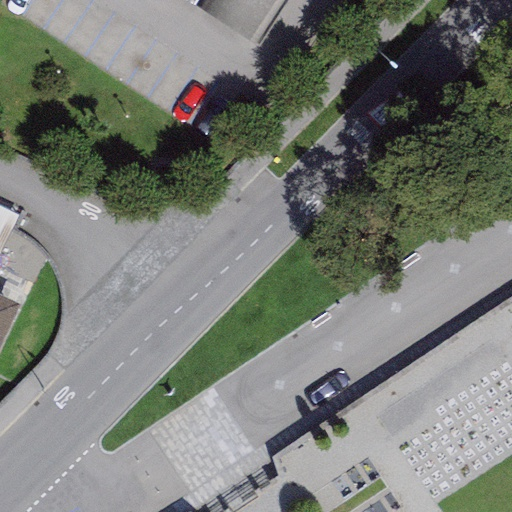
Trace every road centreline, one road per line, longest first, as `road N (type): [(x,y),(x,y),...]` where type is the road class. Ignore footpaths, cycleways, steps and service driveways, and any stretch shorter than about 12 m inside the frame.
road 1 (residential): [(193,294),(488,0)]
road 2 (residential): [(0,492),(193,294)]
road 3 (residential): [(193,294),(0,199)]
